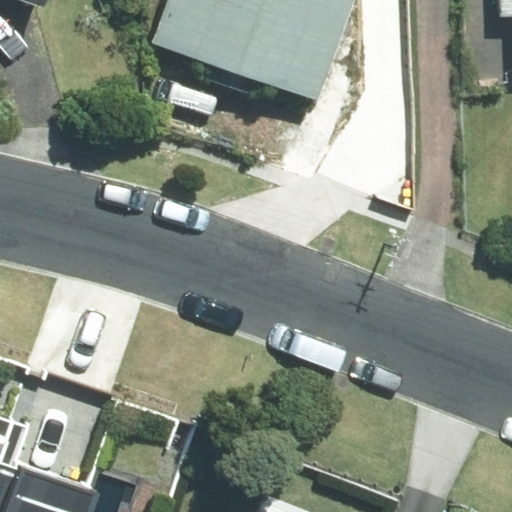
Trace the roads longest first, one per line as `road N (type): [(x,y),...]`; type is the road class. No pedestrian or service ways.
road 1 (residential): [(511,387),(150,246),(0,210)]
road 2 (unknown): [(418,351),(432,0)]
